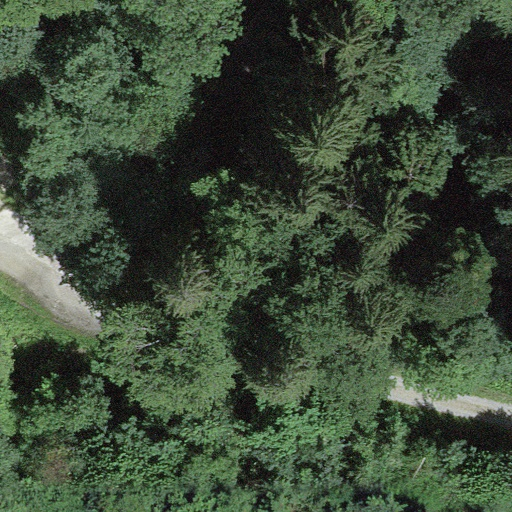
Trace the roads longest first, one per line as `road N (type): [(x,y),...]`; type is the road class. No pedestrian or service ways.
road 1 (track): [(0,240),(32,258),(511,410)]
road 2 (track): [(0,231),(98,210),(188,147),(282,0)]
